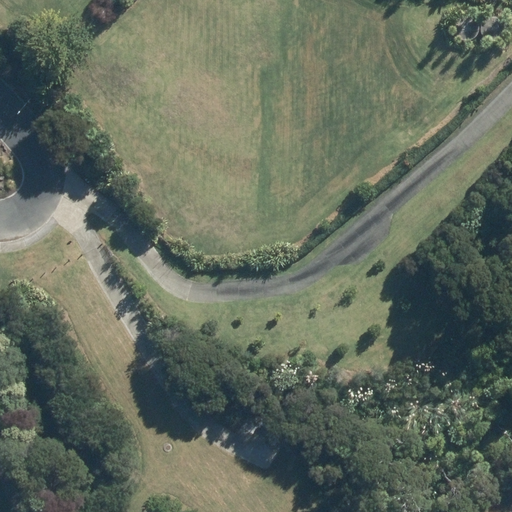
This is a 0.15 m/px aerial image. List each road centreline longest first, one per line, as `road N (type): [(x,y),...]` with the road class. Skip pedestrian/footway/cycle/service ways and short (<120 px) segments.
road 1 (track): [(39,194),(75,223),(196,420),(258,458)]
road 2 (residential): [(0,110),(39,154),(44,176),(39,194),(0,219)]
